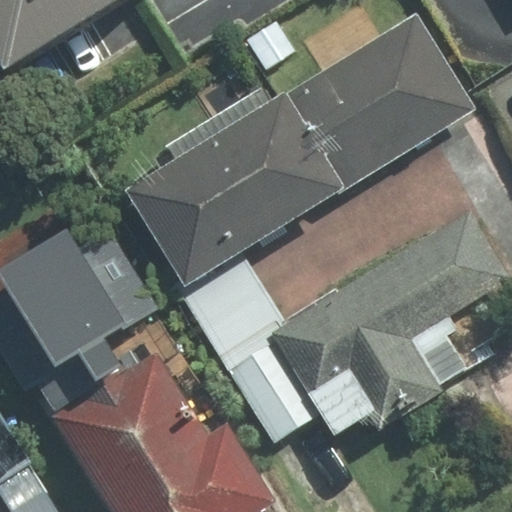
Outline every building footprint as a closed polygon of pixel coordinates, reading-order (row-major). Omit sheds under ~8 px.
[(0,0),(0,53),(1,56),(93,0),(0,0)] [(427,14),(147,189),(206,283),(486,108),(427,14)] [(511,76),(496,87),(511,111),(511,76)] [(458,387),(426,337),(511,284),(511,263),(480,211),(286,329),(327,397),(358,378),(390,429),(458,387)] [(25,270),(34,285),(0,305),(0,322),(38,386),(101,348),(120,379),(153,359),(136,331),(171,310),(125,234),(105,246),(95,229),(25,270)] [(172,355),(71,417),(129,511),(275,511),(294,501),(245,422),(222,436),(172,355)] [(73,511),(0,391),(0,497),(8,511),(73,511)]
